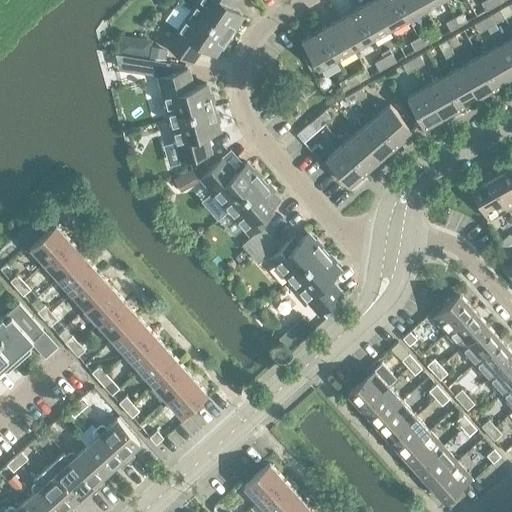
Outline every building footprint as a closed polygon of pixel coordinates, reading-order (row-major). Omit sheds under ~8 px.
[(198,0),(192,8),(228,33),(232,29),(234,30),(239,23),(237,21),(242,13),(230,5),(233,0),(198,0)] [(373,0),(370,0),(355,9),(372,39),(390,29),(373,0)] [(397,0),(373,0),(390,29),(408,19),(397,0)] [(420,0),(397,0),(408,19),(425,9),(420,0)] [(420,0),(425,9),(440,0),(420,0)] [(494,5),(490,0),(482,0),(480,1),(485,10),(494,5)] [(228,33),(192,8),(179,28),(180,29),(169,45),(192,61),(203,45),(215,53),(220,45),(222,47),(227,39),(225,38),(228,33)] [(355,9),(338,19),(354,48),(372,39),(355,9)] [(462,12),(454,16),(459,25),(467,20),(462,12)] [(482,19),(487,27),(495,22),(490,14),(482,19)] [(459,25),(454,16),(445,21),(450,30),(459,25)] [(338,19),(320,29),(337,58),(354,48),(338,19)] [(487,27),(482,19),(474,24),(479,32),(487,27)] [(337,58),(320,29),(301,39),(318,69),(337,58)] [(426,32),(418,36),(423,45),(431,40),(426,32)] [(455,34),(447,39),(451,47),(460,43),(455,34)] [(423,45),(418,36),(410,41),(415,50),(423,45)] [(511,36),(496,45),(511,72),(511,36)] [(451,47),(447,39),(438,44),(443,52),(451,47)] [(511,72),(496,45),(479,55),(495,85),(511,75),(511,72)] [(391,52),(383,57),(387,65),(396,61),(391,52)] [(419,54),(411,59),(415,67),(424,62),(419,54)] [(479,55),(461,65),(478,95),(495,85),(479,55)] [(387,65),(383,57),(374,61),(379,70),(387,65)] [(415,67),(411,59),(403,64),(407,72),(415,67)] [(461,65),(443,75),(460,105),(478,95),(461,65)] [(164,94),(170,118),(213,106),(211,101),(214,100),(211,91),(209,92),(206,83),(192,87),(187,68),(161,75),(166,94),(164,94)] [(356,71),(347,76),(352,85),(360,81),(356,71)] [(443,75),(425,85),(442,115),(460,105),(443,75)] [(352,85),(347,76),(339,81),(343,90),(352,85)] [(442,115),(425,85),(407,96),(423,126),(442,115)] [(361,86),(352,91),(357,100),(366,95),(361,86)] [(357,100),(352,91),(344,96),(349,104),(357,100)] [(389,103),(373,117),(395,143),(411,129),(389,103)] [(213,106),(170,118),(177,141),(178,140),(184,160),(210,152),(205,133),(219,129),(217,120),(219,120),(217,111),(214,112),(213,106)] [(324,109),(317,115),(324,123),(331,117),(324,109)] [(324,123),(317,115),(309,122),(316,129),(324,123)] [(373,117),(357,131),(380,157),(395,143),(373,117)] [(357,131),(342,144),(364,170),(380,157),(357,131)] [(316,143),(310,148),(317,156),(323,151),(316,143)] [(364,170),(342,144),(326,158),(348,184),(364,170)] [(213,190),(229,208),(262,180),(259,175),(261,174),(255,167),(253,169),(247,161),(236,171),(222,156),(202,174),(215,189),(213,190)] [(496,168),(487,173),(507,208),(511,205),(511,175),(507,167),(498,172),(496,168)] [(507,208),(487,173),(478,178),(480,182),(471,187),(488,219),(507,208)] [(262,180),(229,208),(245,227),(246,225),(251,231),(272,213),(267,207),(278,198),(272,191),(274,189),(268,182),(266,184),(262,180)] [(30,246),(44,262),(70,239),(55,223),(30,246)] [(242,243),(250,252),(270,235),(262,226),(242,243)] [(275,261),(291,279),(324,250),(320,246),(322,244),(316,238),(314,239),(308,232),(297,242),(292,236),(271,255),(276,260),(275,261)] [(270,235),(250,252),(258,261),(277,244),(270,235)] [(44,262),(58,277),(83,254),(70,239),(44,262)] [(321,311),(330,303),(342,293),(329,278),(340,268),(334,261),(335,260),(330,253),(328,255),(324,250),(291,279),(307,297),(308,296),(321,311)] [(58,277),(71,292),(97,270),(83,254),(58,277)] [(71,292),(85,308),(110,285),(97,270),(71,292)] [(10,280),(16,287),(24,280),(17,273),(10,280)] [(24,280),(16,287),(23,294),(30,288),(24,280)] [(85,308),(99,323),(124,300),(110,285),(85,308)] [(432,316),(446,332),(473,308),(459,292),(432,316)] [(99,323),(112,338),(138,315),(124,300),(99,323)] [(0,347),(15,364),(30,351),(30,347),(28,344),(44,330),(19,301),(1,317),(0,316),(0,347)] [(37,310),(43,317),(51,310),(44,303),(37,310)] [(330,303),(321,311),(326,317),(335,309),(330,303)] [(446,332),(460,347),(486,323),(473,308),(446,332)] [(51,310),(43,317),(50,324),(57,318),(51,310)] [(112,338),(126,353),(151,330),(138,315),(112,338)] [(460,347),(473,363),(500,338),(486,323),(460,347)] [(126,353),(139,368),(165,345),(151,330),(126,353)] [(402,337),(409,344),(416,338),(410,330),(402,337)] [(64,340),(71,347),(78,341),(71,334),(64,340)] [(473,363),(487,378),(511,355),(511,351),(500,338),(473,363)] [(78,341),(71,347),(77,355),(84,348),(78,341)] [(139,368),(153,383),(178,361),(165,345),(139,368)] [(0,369),(1,368),(4,370),(8,371),(15,364),(0,347),(0,369)] [(401,359),(408,366),(415,359),(409,352),(401,359)] [(511,355),(487,378),(500,393),(511,382),(511,355)] [(427,364),(433,371),(440,365),(434,358),(427,364)] [(415,359),(408,366),(414,374),(422,367),(415,359)] [(153,383),(166,399),(192,376),(178,361),(153,383)] [(347,392),(362,408),(389,384),(388,383),(396,377),(382,361),(347,392)] [(92,371),(98,378),(105,372),(99,365),(92,371)] [(440,365),(433,371),(440,379),(447,372),(440,365)] [(105,372),(98,378),(110,393),(117,387),(105,372)] [(192,376),(166,399),(181,415),(206,392),(192,376)] [(511,382),(500,393),(511,405),(511,382)] [(429,389),(435,397),(443,390),(436,383),(429,389)] [(362,408),(375,423),(402,399),(389,384),(362,408)] [(454,394),(460,401),(467,395),(461,388),(454,394)] [(443,390),(435,397),(442,404),(449,397),(443,390)] [(96,425),(96,426),(127,461),(134,455),(130,450),(139,442),(116,417),(106,426),(103,422),(100,422),(89,410),(91,408),(87,404),(88,403),(81,395),(74,402),(81,409),(96,425)] [(119,402),(125,409),(132,402),(126,395),(119,402)] [(467,395),(460,401),(467,409),(474,402),(467,395)] [(375,423),(389,438),(416,414),(402,399),(375,423)] [(74,416),(81,409),(74,402),(67,408),(74,416)] [(132,402),(125,409),(132,416),(139,409),(132,402)] [(456,420),(462,427),(470,420),(463,413),(456,420)] [(389,438),(403,453),(429,429),(416,414),(389,438)] [(481,425),(487,432),(495,425),(488,418),(481,425)] [(470,420),(462,427),(469,434),(476,428),(470,420)] [(51,423),(44,429),(50,436),(58,430),(51,423)] [(495,425),(487,432),(494,439),(502,432),(495,425)] [(95,436),(85,445),(108,470),(116,462),(120,467),(127,461),(96,426),(92,429),(92,433),(95,436)] [(50,436),(44,429),(37,436),(43,443),(50,436)] [(149,436),(156,443),(163,437),(156,429),(149,436)] [(403,453),(416,468),(443,444),(429,429),(403,453)] [(416,468),(430,484),(457,460),(443,444),(416,468)] [(69,449),(65,453),(97,488),(104,482),(100,477),(108,470),(85,445),(76,453),(73,450),(69,449)] [(486,454),(493,462),(500,455),(494,447),(486,454)] [(21,450),(14,456),(20,464),(27,457),(21,450)] [(64,451),(48,465),(78,497),(86,490),(90,495),(97,488),(65,453),(64,451)] [(20,464),(14,456),(7,463),(13,470),(20,464)] [(457,460),(430,484),(444,500),(471,476),(457,460)] [(243,485),(258,501),(283,478),(269,462),(243,485)] [(36,480),(35,480),(63,511),(70,511),(74,509),(69,504),(78,497),(48,465),(34,478),(36,480)] [(7,480),(19,492),(26,486),(15,473),(7,480)] [(258,501),(268,511),(275,511),(297,493),(283,478),(258,501)] [(34,490),(24,499),(36,511),(63,511),(35,480),(31,484),(31,487),(34,490)] [(275,511),(306,511),(311,508),(297,493),(275,511)] [(36,511),(24,499),(9,511),(36,511)] [(229,511),(218,500),(214,504),(213,509),(215,511),(229,511)]
